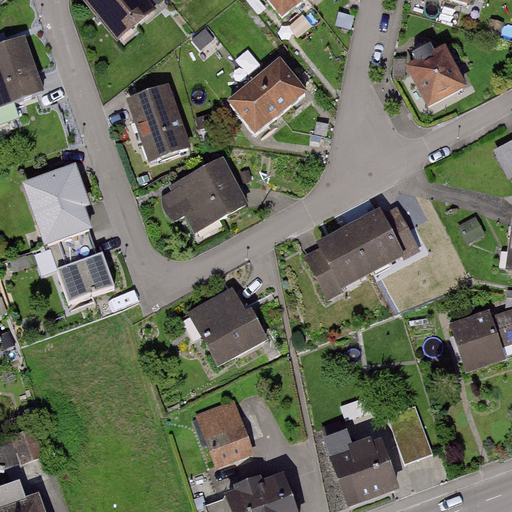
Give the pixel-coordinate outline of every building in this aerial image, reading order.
[(145,0),(77,0),(110,43),(153,10),(145,0)] [(256,0),(276,23),(304,0),(256,0)] [(430,0),(466,10),(468,0),(430,0)] [(510,24),(497,21),(491,43),(504,46),(510,24)] [(22,41),(0,48),(0,110),(42,96),(22,41)] [(406,73),(427,118),(460,102),(439,57),(406,73)] [(272,63),(222,106),(250,138),(300,95),(272,63)] [(165,91),(123,105),(143,165),(185,151),(165,91)] [(511,139),(489,153),(506,182),(511,178),(511,139)] [(217,162),(165,189),(188,237),(241,210),(217,162)] [(69,171),(20,190),(41,244),(50,240),(63,272),(55,275),(66,302),(106,286),(77,213),(84,208),(69,171)] [(511,209),(503,274),(511,274),(511,209)] [(314,253),(301,260),(325,304),(399,265),(372,214),(311,247),(314,253)] [(230,289),(179,316),(208,371),(259,344),(230,289)] [(494,312),(451,328),(468,374),(509,358),(505,346),(511,343),(511,315),(497,321),(494,312)] [(231,402),(192,416),(212,473),(252,458),(231,402)] [(414,405),(389,413),(406,467),(431,458),(414,405)] [(30,431),(0,442),(0,477),(42,461),(30,431)] [(328,459),(346,511),(400,493),(382,441),(328,459)] [(249,477),(221,487),(224,497),(199,506),(201,511),(290,511),(278,477),(252,487),(249,477)] [(44,511),(39,496),(0,509),(0,511),(44,511)]
